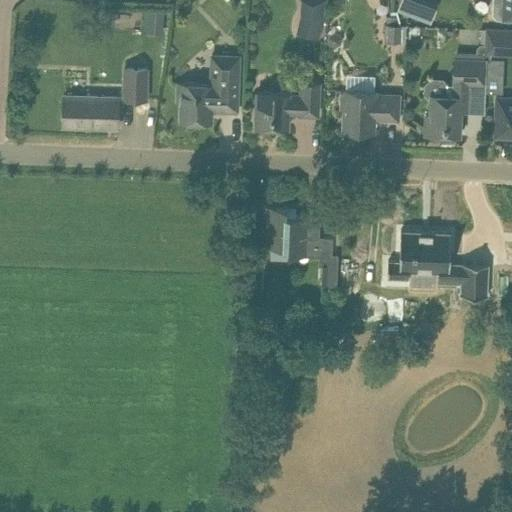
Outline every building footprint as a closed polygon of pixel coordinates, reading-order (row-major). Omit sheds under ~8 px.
[(301,0),(301,14),(312,17),(307,35),(318,38),(323,19),(324,0),(301,0)] [(511,0),(493,0),(492,14),(497,18),(511,18),(511,0)] [(148,10),(147,32),(162,33),(163,11),(148,10)] [(386,40),(405,41),(405,25),(387,24),(386,40)] [(511,28),(486,28),(486,33),(486,47),(486,54),(511,54),(511,28)] [(331,42),(337,46),(343,43),(345,33),(338,29),(332,33),(331,42)] [(178,82),(177,100),(181,100),(181,120),(211,120),(212,110),(237,110),(239,55),(218,54),(218,73),(210,73),(210,83),(178,82)] [(426,113),(425,133),(454,134),(461,134),(461,128),(462,112),(484,113),(485,91),(485,78),(486,58),(455,57),(454,81),(455,81),(455,83),(449,83),(443,77),(431,77),(425,83),(425,93),(430,99),(429,113),(426,113)] [(485,78),(485,91),(502,92),(503,59),(486,58),(485,78)] [(148,67),(125,66),(125,98),(147,98),(148,67)] [(319,94),(320,82),(302,81),(301,94),(289,94),(257,91),(256,125),(288,127),(289,111),(300,112),(300,113),(318,114),(319,94)] [(340,108),(343,108),(343,129),(365,130),(366,124),(375,125),(375,118),(399,119),(400,99),(400,94),(377,93),(377,91),(344,89),(344,93),(341,93),(340,108)] [(64,125),(117,126),(117,96),(64,95),(64,125)] [(495,136),(511,136),(511,96),(497,96),(495,136)] [(296,214),(297,208),(268,206),(266,247),(288,248),(288,254),(332,256),(333,236),(320,236),(321,215),(296,214)] [(451,231),(401,229),(400,260),(388,259),(388,276),(410,277),(411,269),(439,270),(438,282),(461,282),(461,294),(487,295),(489,262),(450,262),(451,231)] [(322,265),(322,282),(337,283),(337,265),(322,265)]
